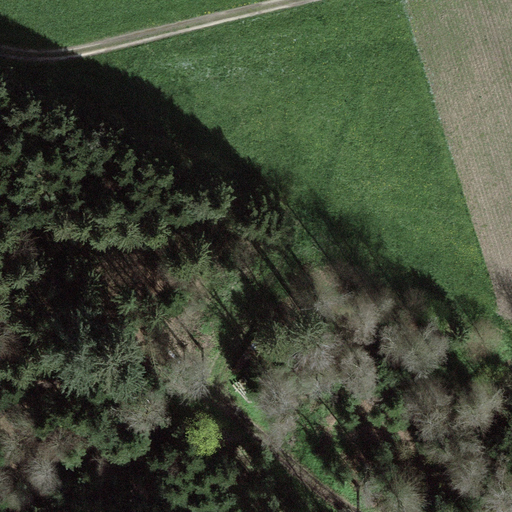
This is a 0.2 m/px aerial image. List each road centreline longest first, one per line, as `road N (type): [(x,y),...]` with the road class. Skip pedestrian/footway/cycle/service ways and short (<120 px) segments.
road 1 (track): [(0,413),(152,397),(373,511)]
road 2 (track): [(0,54),(91,53),(316,0)]
